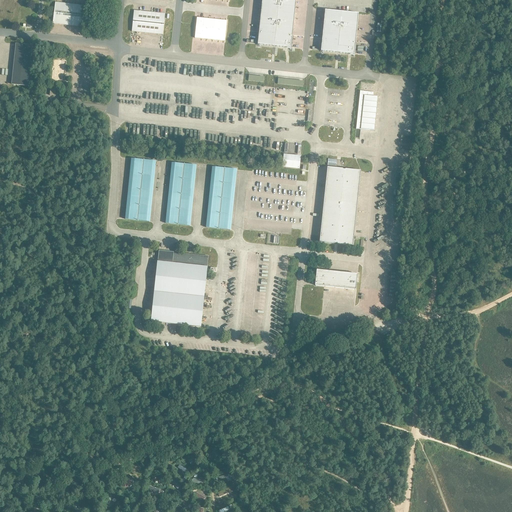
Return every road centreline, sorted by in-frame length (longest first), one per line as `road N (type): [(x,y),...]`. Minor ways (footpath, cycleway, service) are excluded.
road 1 (track): [(442,0),(424,174),(434,279),(425,318)]
road 2 (track): [(82,479),(261,396)]
road 3 (track): [(261,396),(385,328),(425,318)]
road 4 (track): [(287,385),(332,408),(396,511)]
